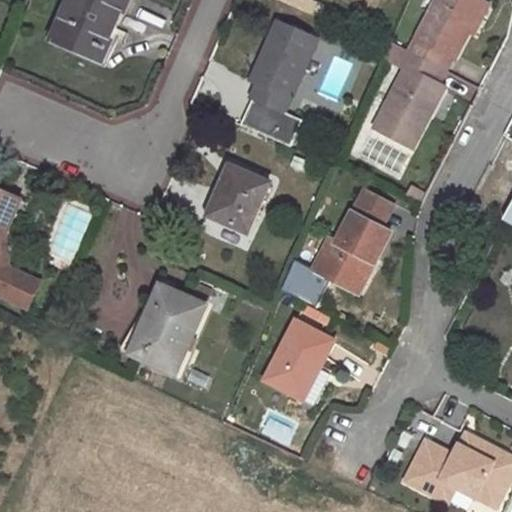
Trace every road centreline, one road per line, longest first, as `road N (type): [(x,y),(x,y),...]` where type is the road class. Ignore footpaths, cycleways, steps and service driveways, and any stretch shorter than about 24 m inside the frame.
road 1 (residential): [(10,116),(143,167),(212,0)]
road 2 (residential): [(511,60),(432,220),(412,363)]
road 3 (residential): [(412,363),(350,466)]
